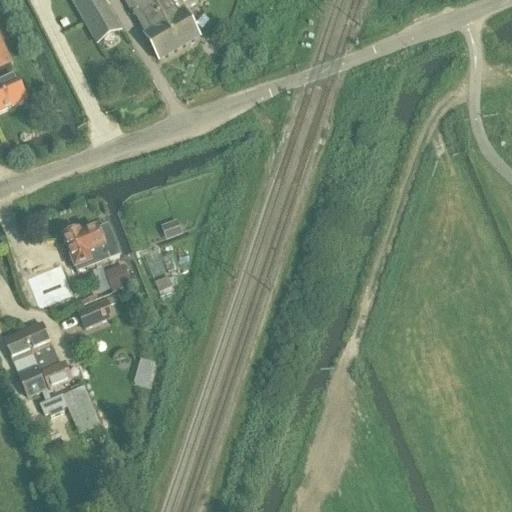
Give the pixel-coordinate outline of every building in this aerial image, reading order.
[(100,0),(70,0),(97,46),(99,46),(119,33),(100,0)] [(123,0),(144,37),(159,64),(200,41),(184,14),(198,6),(194,0),(123,0)] [(66,23),(60,25),(63,31),(69,28),(66,23)] [(0,41),(0,116),(27,105),(15,80),(6,84),(0,72),(12,67),(0,41)] [(62,240),(77,277),(112,263),(107,252),(110,251),(101,228),(80,236),(79,234),(77,234),(73,231),(65,235),(64,240),(62,240)] [(128,269),(108,277),(116,296),(133,289),(135,289),(128,269)] [(23,287),(33,309),(41,306),(41,305),(43,309),(73,296),(62,271),(23,287)] [(109,306),(80,318),(86,335),(116,322),(109,306)] [(41,327),(21,336),(46,394),(71,383),(64,367),(59,369),(41,327)] [(3,343),(27,401),(46,394),(21,336),(3,343)] [(66,400),(42,411),(47,421),(71,411),(66,400)]
